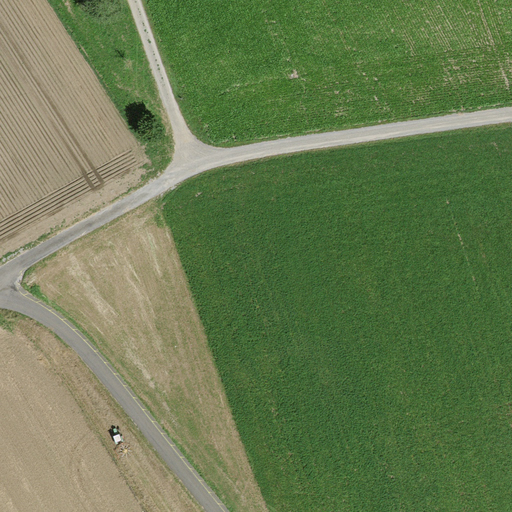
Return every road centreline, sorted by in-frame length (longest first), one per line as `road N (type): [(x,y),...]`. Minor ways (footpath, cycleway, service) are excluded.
road 1 (track): [(198,158),(511,109)]
road 2 (unclassified): [(222,511),(58,321),(0,292)]
road 3 (track): [(0,282),(198,158)]
road 4 (track): [(198,158),(141,0)]
